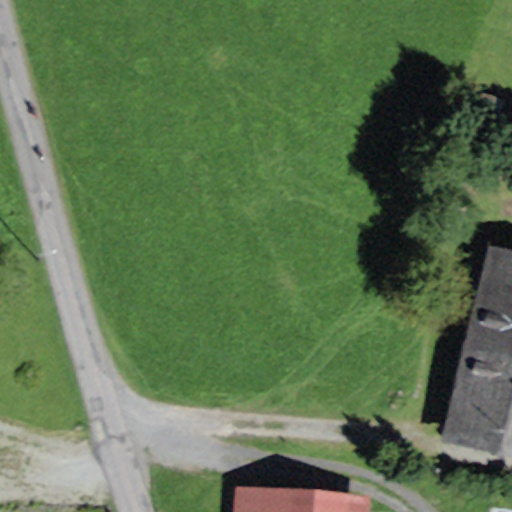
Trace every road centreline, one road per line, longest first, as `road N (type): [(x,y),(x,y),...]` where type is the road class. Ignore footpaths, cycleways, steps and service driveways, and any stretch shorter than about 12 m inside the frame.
road 1 (residential): [(0,34),(136,511)]
road 2 (track): [(413,437),(168,419),(135,432)]
